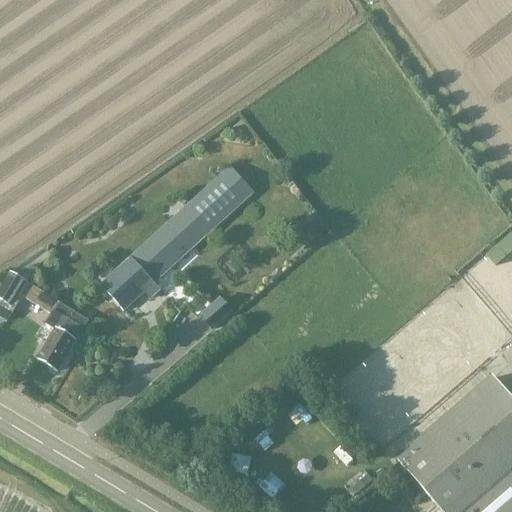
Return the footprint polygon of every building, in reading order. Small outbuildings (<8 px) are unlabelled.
[(228,168),(98,286),(122,311),(141,294),(148,300),(158,291),(153,285),(251,195),(228,168)] [(13,300),(23,282),(6,272),(0,283),(0,303),(9,308),(13,300)] [(218,298),(197,317),(210,332),(231,314),(218,298)] [(12,310),(9,308),(0,303),(0,322),(3,325),(12,310)] [(42,325),(50,330),(34,359),(55,372),(65,355),(86,320),(57,303),(42,325)] [(409,449),(395,461),(398,465),(438,511),(511,511),(511,401),(492,379),(409,449)]
